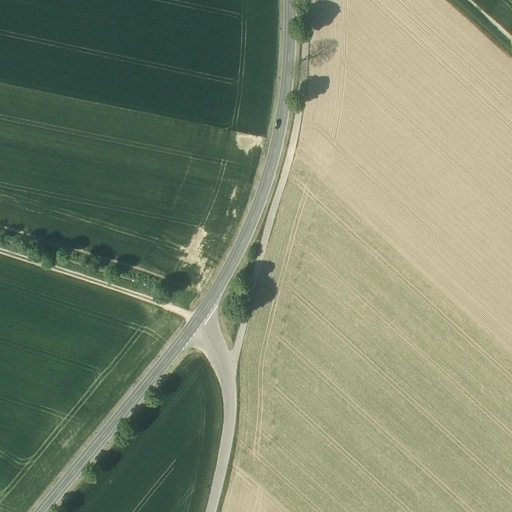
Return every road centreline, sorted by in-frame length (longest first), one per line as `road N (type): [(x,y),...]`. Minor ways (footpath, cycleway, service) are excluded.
road 1 (tertiary): [(289,0),(279,130),(262,194),(196,320)]
road 2 (tertiary): [(196,320),(41,511)]
road 3 (track): [(196,320),(0,254)]
road 4 (unclassified): [(210,511),(230,410),(223,368)]
